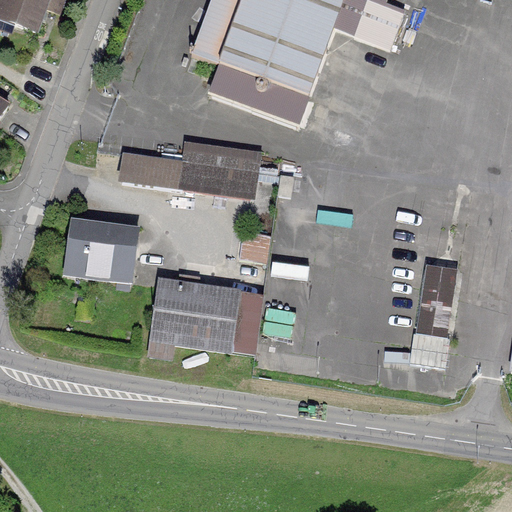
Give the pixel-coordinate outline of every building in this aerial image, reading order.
[(58,0),(3,0),(0,9),(0,25),(44,40),(58,0)] [(395,0),(216,0),(196,57),(225,68),(214,99),(304,131),(340,31),(379,45),(395,0)] [(0,141),(23,107),(0,91),(0,141)] [(185,166),(126,159),(122,187),(261,204),(267,155),(188,145),(185,166)] [(141,234),(76,224),(68,281),(133,290),(141,234)] [(461,274),(425,268),(414,335),(451,341),(461,274)] [(268,298),(162,284),(154,346),(260,360),(268,298)]
